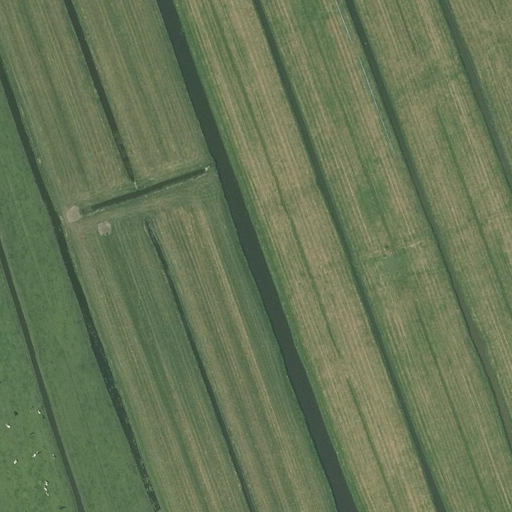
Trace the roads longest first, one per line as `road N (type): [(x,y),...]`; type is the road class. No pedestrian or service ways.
road 1 (track): [(511,213),(294,285),(287,296),(369,511)]
road 2 (track): [(456,0),(511,151)]
